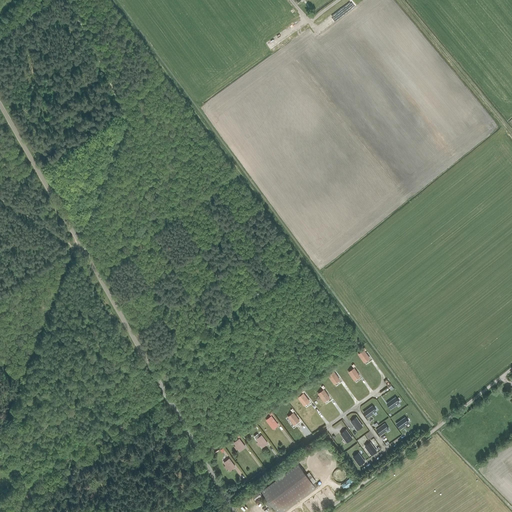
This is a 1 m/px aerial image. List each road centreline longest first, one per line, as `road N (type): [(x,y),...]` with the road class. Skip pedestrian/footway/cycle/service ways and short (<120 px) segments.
road 1 (tertiary): [(233,511),(0,104)]
road 2 (track): [(511,133),(401,0)]
